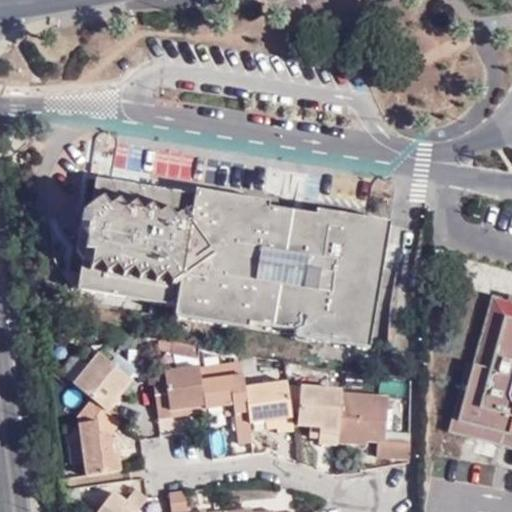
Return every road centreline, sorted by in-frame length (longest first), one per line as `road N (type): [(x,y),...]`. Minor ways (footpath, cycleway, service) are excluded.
road 1 (unclassified): [(446,162),(61,106)]
road 2 (unclassified): [(176,474),(260,467),(364,492),(390,511)]
